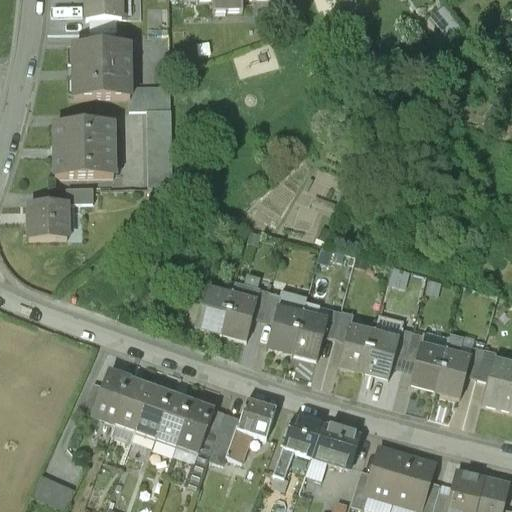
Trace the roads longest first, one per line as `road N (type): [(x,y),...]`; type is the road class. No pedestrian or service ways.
road 1 (residential): [(511,461),(327,413),(0,292)]
road 2 (residential): [(32,0),(0,157)]
